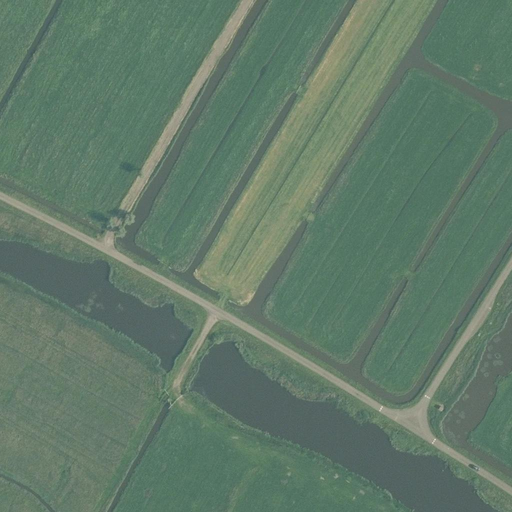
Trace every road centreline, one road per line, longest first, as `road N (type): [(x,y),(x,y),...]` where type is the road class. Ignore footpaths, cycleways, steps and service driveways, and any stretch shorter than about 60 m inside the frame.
road 1 (unclassified): [(411,420),(0,194)]
road 2 (track): [(248,0),(114,227)]
road 3 (unclassified): [(411,420),(511,264)]
road 4 (unclassified): [(511,492),(411,420)]
